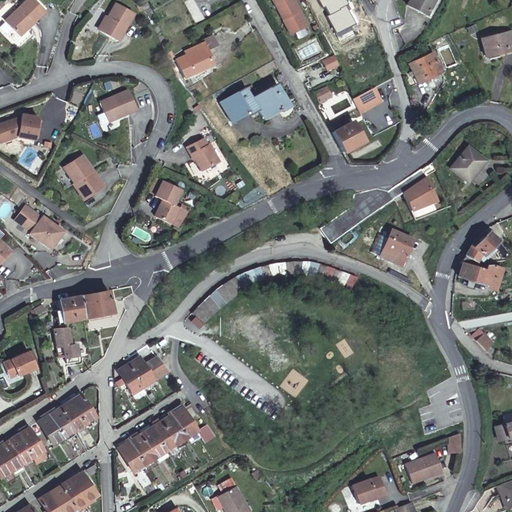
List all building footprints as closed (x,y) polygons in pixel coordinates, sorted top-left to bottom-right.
[(44,12),(32,0),(26,0),(4,21),(19,36),(26,29),(26,26),(29,24),(30,25),(44,12)] [(295,0),(274,0),(282,17),(284,16),(286,20),(285,21),(290,31),(307,23),(295,0)] [(409,0),(409,2),(428,13),(434,0),(409,0)] [(115,3),(99,30),(108,35),(118,41),(133,13),(115,3)] [(494,29),(471,39),(479,58),(503,47),(494,29)] [(216,47),(211,36),(195,43),(197,50),(175,61),(183,78),(211,65),(205,52),(216,47)] [(429,53),(407,64),(416,84),(438,73),(429,53)] [(338,64),(333,55),(322,60),(326,70),(338,64)] [(245,87),(219,102),(229,121),(244,113),(244,114),(247,113),(249,115),(256,111),(260,118),(275,109),(275,110),(279,108),(281,111),(289,106),(276,84),(251,98),(245,87)] [(325,86),(313,92),(318,102),(330,96),(325,86)] [(366,91),(374,106),(381,101),(374,87),(366,91)] [(128,89),(99,102),(108,121),(116,118),(116,117),(117,115),(120,114),(121,115),(136,109),(128,89)] [(366,91),(352,99),(360,113),(374,106),(366,91)] [(35,140),(39,118),(21,115),(20,117),(0,124),(0,143),(11,139),(13,135),(17,134),(17,137),(35,140)] [(351,121),(331,132),(342,153),(362,141),(351,121)] [(206,144),(203,137),(186,146),(190,153),(191,152),(200,169),(217,160),(208,143),(206,144)] [(483,159),(465,146),(449,168),(467,181),(483,159)] [(76,162),(75,160),(64,167),(74,182),(73,183),(83,200),(104,186),(93,170),(91,171),(89,168),(91,167),(85,157),(76,162)] [(418,169),(414,171),(404,184),(394,197),(394,198),(403,192),(414,220),(431,213),(435,210),(432,202),(435,201),(425,178),(418,169)] [(375,191),(365,194),(355,197),(350,210),(349,211),(319,230),(325,237),(330,244),(391,200),(392,200),(394,197),(404,184),(414,171),(385,193),(375,191)] [(149,190),(156,193),(163,180),(156,176),(149,190)] [(163,198),(155,214),(171,223),(180,206),(174,203),(181,188),(163,179),(163,180),(156,193),(155,194),(163,198)] [(11,196),(6,204),(14,208),(18,200),(11,196)] [(181,203),(180,206),(171,223),(177,226),(189,207),(181,203)] [(49,224),(45,221),(29,209),(19,223),(31,232),(32,233),(33,232),(35,233),(32,236),(52,252),(66,235),(51,224),(50,223),(49,224)] [(412,239),(392,230),(380,256),(400,265),(412,239)] [(471,244),(464,255),(475,260),(478,257),(482,261),(485,257),(483,255),(496,239),(487,231),(473,246),(471,244)] [(0,266),(15,253),(0,236),(0,266)] [(464,255),(458,263),(460,263),(471,266),(475,260),(464,255)] [(208,297),(184,319),(194,330),(221,306),(244,290),(253,287),(262,284),(274,281),(289,278),(307,276),(344,286),(350,272),(310,261),(296,262),(287,263),(256,268),(235,277),(224,284),(216,290),(208,297)] [(471,266),(460,263),(457,275),(465,277),(464,283),(473,286),(475,280),(494,286),(501,265),(495,263),(487,263),(486,267),(482,267),(481,269),(471,266)] [(108,290),(79,296),(83,318),(112,312),(110,301),(109,296),(108,290)] [(83,318),(79,296),(76,297),(58,300),(62,322),(83,318)] [(479,327),(470,335),(483,350),(492,343),(479,327)] [(69,344),(66,328),(53,330),(57,355),(63,354),(66,364),(78,363),(74,343),(69,344)] [(28,351),(3,363),(7,372),(14,368),(17,375),(35,367),(28,351)] [(166,372),(156,357),(143,365),(138,357),(117,370),(131,393),(166,372)] [(55,408),(41,416),(42,418),(39,420),(53,444),(67,435),(73,432),(95,418),(81,394),(73,399),(72,397),(67,400),(68,402),(56,410),(55,408)] [(41,415),(41,416),(55,408),(54,407),(41,415)] [(120,447),(118,449),(132,472),(133,471),(144,465),(197,432),(182,409),(178,412),(164,420),(148,430),(143,433),(136,437),(120,447)] [(164,420),(178,412),(176,409),(162,417),(164,420)] [(511,419),(494,424),(497,437),(507,435),(508,437),(511,435),(511,419)] [(208,425),(198,429),(203,441),(213,437),(208,425)] [(0,475),(0,476),(32,457),(43,450),(28,427),(20,432),(19,430),(10,436),(11,438),(0,444),(0,475)] [(120,447),(136,437),(134,434),(118,444),(120,447)] [(460,444),(461,435),(449,439),(448,454),(459,454),(460,444)] [(47,456),(43,450),(32,457),(36,463),(47,456)] [(442,474),(441,469),(436,456),(406,466),(412,484),(442,474)] [(146,468),(144,465),(133,471),(135,474),(146,468)] [(258,469),(251,473),(255,481),(262,477),(258,469)] [(9,471),(0,476),(6,485),(14,480),(9,471)] [(81,472),(38,499),(45,510),(43,511),(67,511),(95,495),(81,472)] [(387,493),(386,490),(381,478),(372,481),(371,480),(355,486),(361,504),(378,498),(378,497),(387,493)] [(511,507),(511,478),(499,483),(507,509),(511,507)] [(248,511),(235,488),(219,498),(225,508),(223,510),(223,511),(248,511)] [(128,502),(120,508),(122,511),(130,506),(128,502)]
